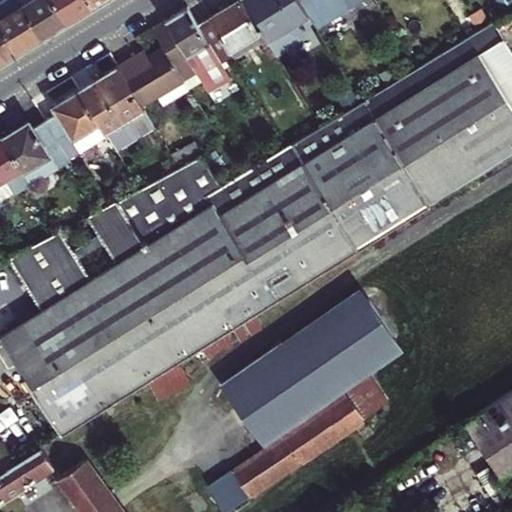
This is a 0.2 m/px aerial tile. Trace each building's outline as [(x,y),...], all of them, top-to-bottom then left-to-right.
[(11,0),(0,6),(0,34),(15,59),(28,51),(40,44),(20,13),(12,0),(11,0)] [(12,0),(20,13),(40,44),(54,35),(66,28),(47,0),(12,0)] [(83,0),(47,0),(66,28),(80,20),(91,13),(83,0)] [(83,0),(91,13),(103,5),(111,0),(83,0)] [(234,0),(227,5),(213,13),(232,45),(260,27),(243,0),(234,0)] [(300,22),(312,15),(302,0),(243,0),(260,27),(269,41),(274,38),(300,22)] [(352,8),(366,0),(302,0),(312,15),(320,28),(352,8)] [(212,92),(233,79),(217,53),(198,22),(189,6),(180,11),(167,19),(196,66),(198,69),(203,77),(205,81),(212,92)] [(352,8),(320,28),(329,43),(361,23),(352,8)] [(232,45),(213,13),(198,22),(217,53),(232,45)] [(185,77),(193,89),(205,81),(203,77),(198,69),(196,66),(167,19),(154,27),(166,47),(185,77)] [(242,323),(365,245),(410,216),(511,151),(511,40),(500,20),(473,36),(421,67),(365,100),(321,126),(292,143),(278,151),(256,164),(225,182),(203,150),(178,164),(138,186),(99,208),(85,215),(118,268),(94,281),(62,227),(58,230),(16,253),(6,258),(42,316),(2,341),(63,436),(242,323)] [(291,56),(309,44),(310,37),(300,22),(274,38),(284,53),(291,56)] [(0,68),(3,66),(15,59),(0,34),(0,68)] [(165,107),(193,89),(185,77),(166,47),(159,52),(150,58),(139,64),(135,58),(120,68),(141,103),(144,107),(159,98),(165,107)] [(146,52),(135,58),(139,64),(150,58),(146,52)] [(108,137),(117,152),(157,128),(144,107),(141,103),(120,68),(103,78),(81,91),(101,124),(106,133),(108,137)] [(354,93),(350,85),(337,93),(341,101),(354,93)] [(64,151),(70,160),(108,137),(106,133),(101,124),(81,91),(71,96),(55,106),(60,114),(46,122),(62,147),(64,151)] [(26,175),(34,190),(73,166),(70,160),(64,151),(62,147),(46,122),(36,128),(32,121),(19,128),(3,138),(23,172),(26,175)] [(0,210),(34,190),(26,175),(23,172),(3,138),(0,139),(0,210)] [(274,145),(270,140),(259,147),(262,152),(274,145)] [(173,155),(178,164),(203,150),(198,141),(173,155)] [(215,146),(207,151),(212,160),(220,154),(215,146)] [(366,288),(223,383),(269,448),(287,436),(351,392),(413,352),(366,288)] [(511,391),(470,420),(478,431),(511,480),(511,391)] [(368,417),(351,392),(287,436),(304,462),(368,417)] [(252,496),(304,462),(287,436),(269,448),(235,472),(252,496)] [(0,475),(18,465),(4,442),(0,444),(0,475)] [(0,500),(53,467),(41,449),(18,465),(0,475),(0,500)] [(83,511),(91,511),(113,497),(85,459),(52,482),(56,486),(61,483),(83,511)] [(153,494),(145,500),(153,511),(163,511),(165,510),(153,494)] [(374,511),(363,494),(335,511),(374,511)] [(123,511),(113,497),(91,511),(123,511)]
